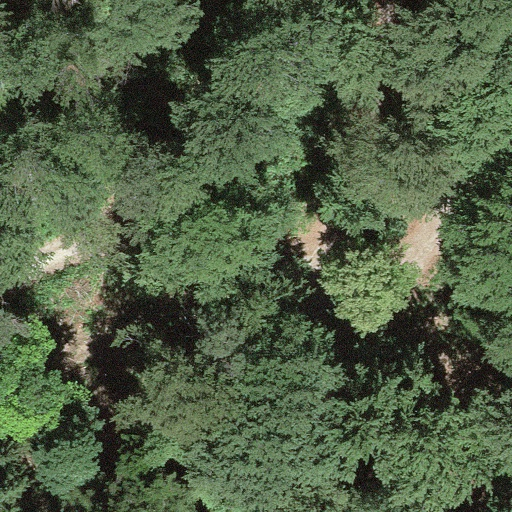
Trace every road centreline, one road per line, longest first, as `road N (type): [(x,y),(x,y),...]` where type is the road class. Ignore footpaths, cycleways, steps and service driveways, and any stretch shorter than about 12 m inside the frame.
road 1 (track): [(0,284),(81,237),(216,231),(275,254),(321,293)]
road 2 (track): [(321,293),(384,0)]
road 3 (track): [(321,293),(374,328),(284,511)]
road 4 (track): [(511,127),(374,328)]
